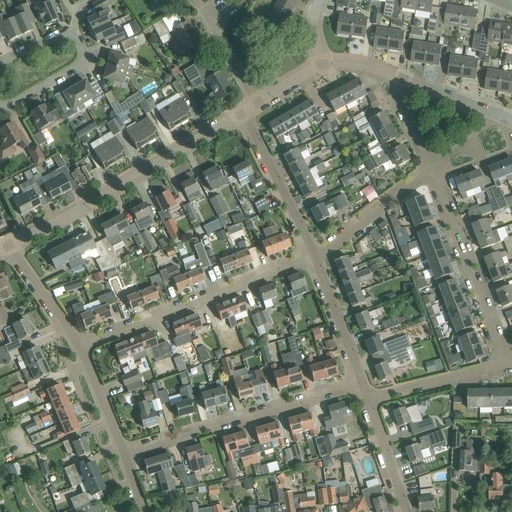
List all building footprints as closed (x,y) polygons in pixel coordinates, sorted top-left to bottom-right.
[(57,19),(52,6),(54,6),(51,0),(42,0),(45,4),(35,9),(40,19),(42,19),(45,25),(46,25),(48,25),(52,24),(53,22),(57,19)] [(88,26),(90,32),(110,23),(106,15),(111,13),(108,6),(112,4),(109,0),(100,0),(92,5),(97,12),(98,13),(93,16),(93,17),(87,20),(89,25),(88,26)] [(295,7),(284,0),(279,0),(268,19),(281,27),(288,16),(289,16),(295,7)] [(346,7),(348,8),(350,2),(343,0),(337,0),(336,4),(346,7)] [(401,8),(416,11),(417,0),(402,0),(402,3),(394,2),(392,18),(393,19),(398,21),(399,15),(400,15),(401,8)] [(417,0),(416,11),(431,13),(433,0),(417,0)] [(394,2),(387,1),(384,16),(392,18),(394,2)] [(33,17),(27,4),(16,9),(19,16),(13,18),(21,36),(32,31),(27,19),(33,17)] [(448,6),(445,19),(445,24),(460,26),(461,20),(462,13),(462,8),(448,6)] [(462,8),(462,13),(461,20),(460,26),(475,29),(478,10),(462,8)] [(0,15),(0,31),(5,30),(10,41),(21,36),(13,18),(8,21),(4,14),(0,15)] [(338,33),(351,35),(354,16),(340,14),(337,34),(338,34),(338,33)] [(381,15),(374,14),(373,25),(380,26),(381,15)] [(354,16),(351,35),(365,37),(365,38),(368,18),(354,16)] [(436,29),(438,18),(431,17),(429,28),(428,32),(435,35),(436,30),(436,29)] [(152,25),(152,26),(143,31),(145,35),(154,29),(159,38),(170,31),(163,19),(152,25)] [(135,20),(128,24),(134,34),(141,30),(135,20)] [(172,30),(185,53),(200,44),(188,21),(172,30)] [(479,51),(484,53),(486,54),(488,40),(503,43),(504,36),(506,25),(491,22),(488,39),(481,37),(479,51)] [(114,31),(110,23),(90,32),(93,38),(95,37),(97,42),(103,39),(104,41),(108,39),(111,45),(125,38),(120,28),(114,31)] [(504,36),(503,43),(511,44),(511,25),(506,25),(504,36)] [(375,47),(388,49),(391,29),(377,27),(374,47),(375,47)] [(391,29),(388,49),(401,51),(401,52),(402,52),(405,32),(391,29)] [(474,34),(472,49),(479,51),(481,37),(481,35),(474,34)] [(124,51),(137,46),(133,37),(120,43),(124,51)] [(428,44),(414,41),(411,61),(412,62),(412,61),(425,63),(426,58),(428,44)] [(454,44),(448,43),(448,46),(447,52),(455,53),(456,47),(454,46),(454,44)] [(428,44),(426,58),(425,63),(438,65),(438,66),(439,66),(442,46),(428,44)] [(110,54),(107,66),(131,73),(133,67),(127,66),(129,59),(110,54)] [(465,58),(451,55),(447,75),(448,75),(462,77),(465,58)] [(465,58),(462,77),(475,79),(476,80),(479,60),(465,58)] [(201,77),(193,65),(183,71),(190,83),(200,77),(201,77)] [(131,73),(107,66),(103,79),(113,81),(112,86),(120,88),(121,84),(122,84),(124,77),(130,79),(131,73)] [(179,73),(176,67),(170,72),(173,77),(179,73)] [(499,91),(500,86),(502,72),(488,69),(485,89),(499,91)] [(209,73),(203,76),(218,101),(227,95),(228,96),(230,95),(229,94),(232,92),(220,71),(211,77),(209,73)] [(500,86),(499,91),(511,93),(511,73),(502,72),(500,86)] [(170,84),(172,77),(166,75),(164,82),(170,84)] [(357,100),(367,95),(367,94),(359,79),(348,84),(357,100)] [(73,85),(76,91),(84,104),(91,100),(95,103),(105,97),(104,95),(98,84),(92,87),(91,85),(89,87),(85,81),(82,83),(81,82),(73,85)] [(183,91),(180,86),(177,81),(172,84),(175,89),(178,94),(183,91)] [(338,90),(346,106),(357,100),(348,84),(338,90)] [(84,104),(76,91),(73,85),(66,91),(63,94),(66,100),(64,101),(65,103),(60,106),(67,119),(77,113),(76,109),(84,104)] [(336,112),(346,106),(338,90),(327,96),(336,112)] [(121,109),(111,91),(104,95),(105,97),(113,110),(116,116),(117,117),(119,116),(123,114),(124,113),(121,109)] [(150,98),(145,101),(151,111),(156,108),(153,102),(150,98)] [(169,105),(181,124),(192,117),(180,98),(169,105)] [(311,100),(301,106),(308,119),(315,115),(319,123),(323,120),(311,100)] [(371,104),(371,105),(372,107),(374,109),(381,106),(380,105),(378,101),(378,100),(371,104)] [(124,113),(129,110),(131,109),(130,108),(128,105),(127,103),(127,102),(126,101),(119,105),(124,113)] [(146,115),(151,111),(145,101),(139,104),(146,115)] [(30,115),(39,131),(48,125),(49,127),(61,120),(51,103),(44,106),(43,105),(31,112),(32,114),(30,115)] [(181,124),(169,105),(158,112),(169,131),(181,124)] [(290,112),(298,125),(308,119),(301,106),(290,112)] [(279,119),(282,123),(287,132),(298,125),(290,112),(279,119)] [(371,136),(377,132),(387,127),(392,125),(385,112),(368,122),(365,117),(363,118),(355,123),(354,123),(360,134),(368,130),(371,136)] [(336,119),(333,113),(327,115),(329,120),(330,122),(336,119)] [(353,118),(355,123),(363,118),(360,114),(353,118)] [(120,133),(126,129),(118,117),(112,120),(120,133)] [(148,118),(137,124),(148,143),(159,137),(148,118)] [(287,132),(282,123),(279,119),(269,125),(277,138),(281,145),(286,142),(282,135),(287,132)] [(106,124),(109,129),(114,136),(120,133),(112,120),(106,124)] [(330,122),(329,120),(322,123),(324,125),(326,130),(326,131),(332,128),(330,122)] [(0,147),(0,155),(2,159),(11,153),(8,149),(19,142),(22,149),(28,145),(20,131),(18,132),(12,123),(0,130),(0,135),(1,137),(0,137),(0,139),(3,146),(0,147)] [(148,143),(137,124),(126,131),(137,150),(148,143)] [(392,125),(387,127),(377,132),(380,138),(367,145),(372,156),(383,150),(381,146),(398,137),(392,125)] [(39,145),(47,141),(41,130),(34,134),(39,145)] [(302,133),(306,140),(311,137),(307,131),(306,130),(302,133)] [(302,142),(306,140),(302,133),(298,135),(302,142)] [(86,135),(80,138),(83,144),(89,141),(86,135)] [(115,137),(114,138),(104,144),(116,163),(127,156),(115,137)] [(336,142),(334,138),(331,139),(327,141),(329,146),(336,142)] [(104,144),(93,150),(104,169),(116,163),(104,144)] [(285,155),(290,167),(304,160),(301,153),(308,149),(306,145),(299,149),(299,148),(285,155)] [(36,166),(45,161),(37,146),(28,151),(36,166)] [(383,150),(372,156),(373,157),(365,161),(371,172),(379,168),(378,167),(394,159),(398,167),(411,160),(403,146),(386,155),(383,150)] [(48,150),(43,153),(46,159),(51,156),(48,150)] [(511,158),(502,163),(509,182),(511,181),(511,158)] [(93,177),(92,174),(90,172),(92,171),(90,168),(88,165),(86,166),(83,160),(83,159),(74,164),(78,170),(70,175),(72,177),(75,182),(76,181),(79,185),(84,182),(85,184),(89,182),(87,180),(93,177)] [(295,177),(309,170),(304,160),(290,167),(295,177)] [(247,177),(250,183),(255,181),(252,174),(253,174),(246,161),(232,169),(235,174),(227,178),(230,184),(238,180),(238,181),(247,177)] [(301,188),(320,179),(317,173),(330,166),(328,161),(324,163),(317,167),(309,170),(295,177),(301,188)] [(502,186),(501,183),(507,180),(509,182),(502,163),(489,168),(494,181),(497,188),(502,186)] [(349,165),(338,170),(341,177),(352,172),(349,165)] [(70,175),(65,166),(59,169),(51,173),(53,179),(61,195),(71,190),(66,180),(68,179),(72,177),(70,175)] [(217,188),(218,189),(224,186),(220,179),(223,177),(217,166),(202,174),(211,191),(217,188)] [(483,192),(487,191),(485,185),(480,171),(468,175),(473,190),(481,187),(483,192)] [(51,173),(42,178),(35,181),(34,178),(41,193),(45,190),(50,200),(61,195),(53,179),(51,173)] [(341,179),(345,187),(358,181),(354,173),(341,179)] [(364,173),(356,177),(358,181),(366,176),(364,173)] [(463,200),(468,198),(466,193),(473,190),(468,175),(456,180),(461,194),(463,200)] [(23,193),(22,194),(31,210),(41,205),(36,195),(41,193),(34,178),(19,186),(23,193)] [(181,185),(183,189),(186,196),(190,203),(196,200),(202,197),(198,190),(193,179),(181,185)] [(306,199),(311,197),(320,192),(327,188),(325,184),(323,185),(320,179),(301,188),(306,199)] [(371,185),(362,191),(370,203),(379,197),(371,185)] [(9,191),(4,194),(6,199),(12,196),(9,191)] [(155,198),(157,202),(162,212),(176,206),(175,205),(181,203),(177,195),(171,198),(168,191),(155,198)] [(22,194),(12,199),(21,216),(31,210),(22,194)] [(209,201),(218,217),(228,212),(219,195),(209,201)] [(501,210),(508,207),(505,200),(503,195),(496,198),(501,210)] [(318,223),(323,220),(337,213),(336,211),(343,208),(337,197),(330,200),(330,201),(324,204),(312,210),(318,223)] [(407,203),(411,215),(429,208),(424,197),(407,203)] [(264,198),(253,203),(257,210),(267,204),(264,198)] [(496,198),(489,201),(493,212),(501,210),(496,198)] [(131,210),(134,214),(136,219),(134,220),(139,231),(154,223),(150,215),(151,214),(145,203),(131,210)] [(198,219),(191,204),(184,208),(191,222),(198,219)] [(267,204),(257,210),(260,216),(271,210),(267,204)] [(507,216),(507,215),(511,214),(508,207),(501,210),(493,212),(493,213),(495,220),(507,216)] [(429,208),(411,215),(416,227),(433,220),(429,208)] [(480,208),(469,213),(471,220),(483,216),(481,211),(480,208)] [(230,217),(233,224),(244,220),(241,213),(230,217)] [(111,220),(113,225),(117,232),(122,242),(133,236),(144,257),(149,254),(148,252),(149,252),(140,234),(134,223),(128,226),(122,215),(111,220)] [(492,218),(487,220),(487,219),(473,225),(477,237),(492,232),(489,225),(494,223),(492,218)] [(217,219),(210,223),(215,231),(222,227),(217,219)] [(106,238),(112,247),(122,242),(117,232),(113,225),(111,220),(100,226),(106,238)] [(180,236),(172,220),(165,223),(175,244),(180,242),(178,238),(180,236)] [(386,220),(379,226),(382,230),(389,225),(386,220)] [(398,220),(392,222),(394,229),(401,226),(398,220)] [(253,227),(251,221),(245,223),(248,230),(253,227)] [(240,223),(233,226),(236,233),(243,230),(240,223)] [(273,238),(279,252),(291,247),(285,234),(279,236),(277,230),(276,230),(274,226),(269,227),(273,238)] [(505,226),(498,229),(502,239),(509,237),(505,226)] [(279,252),(273,238),(269,227),(262,230),(266,241),(261,243),(267,257),(279,252)] [(418,234),(421,240),(416,242),(418,247),(440,239),(436,227),(418,234)] [(408,234),(406,228),(395,231),(397,238),(408,234)] [(369,233),(372,237),(377,243),(382,239),(375,229),(369,233)] [(388,230),(381,232),(384,238),(390,236),(391,236),(388,230)] [(145,231),(140,234),(149,252),(155,249),(152,243),(145,231)] [(218,233),(220,239),(226,237),(224,231),(218,233)] [(492,232),(477,237),(482,249),(496,244),(501,242),(497,231),(492,233),(492,232)] [(83,255),(84,258),(89,256),(94,258),(99,256),(96,248),(88,233),(72,240),(80,256),(83,255)] [(407,242),(411,241),(408,234),(397,238),(403,253),(410,250),(407,242)] [(425,251),(427,257),(440,252),(444,250),(440,239),(418,247),(420,253),(425,251)] [(84,263),(82,259),(84,258),(83,255),(80,256),(72,240),(47,253),(55,269),(68,262),(71,270),(84,263)] [(246,247),(243,241),(237,244),(240,250),(246,247)] [(203,268),(210,265),(208,260),(204,250),(201,243),(200,243),(195,245),(193,246),(199,260),(196,261),(199,269),(201,269),(203,268)] [(176,254),(173,247),(166,250),(168,257),(176,254)] [(211,248),(204,250),(207,258),(214,255),(211,248)] [(233,255),(236,263),(238,268),(252,262),(247,250),(233,255)] [(413,257),(410,250),(403,253),(406,260),(413,257)] [(444,250),(440,252),(427,257),(431,268),(449,262),(444,250)] [(121,263),(115,251),(107,255),(114,267),(121,264),(121,263)] [(485,258),(490,270),(504,265),(502,258),(507,256),(505,251),(500,253),(485,258)] [(336,261),(340,273),(353,268),(350,261),(357,259),(355,254),(348,257),(348,256),(336,261)] [(101,272),(106,270),(114,267),(107,255),(95,261),(101,272)] [(238,268),(236,263),(233,255),(219,261),(224,273),(238,268)] [(431,268),(436,280),(453,273),(449,262),(431,268)] [(378,264),(370,267),(372,274),(380,271),(378,264)] [(494,283),(499,281),(509,277),(511,275),(511,269),(507,272),(504,265),(490,270),(494,283)] [(411,276),(418,273),(416,267),(409,270),(411,276)] [(117,274),(115,268),(106,271),(108,277),(117,274)] [(353,268),(340,273),(344,284),(349,282),(372,274),(370,268),(355,274),(353,268)] [(186,274),(189,281),(191,286),(205,281),(201,269),(199,269),(190,272),(186,274)] [(186,274),(180,276),(178,271),(168,275),(166,270),(159,272),(160,274),(164,284),(173,280),(177,292),(191,286),(189,281),(186,274)] [(104,280),(102,272),(94,275),(96,282),(104,280)] [(306,286),(301,273),(287,279),(292,290),(290,291),(292,297),(301,294),(308,291),(305,286),(306,286)] [(411,276),(414,281),(421,279),(418,273),(411,276)] [(0,292),(3,299),(12,295),(3,274),(0,274),(0,292)] [(157,286),(164,284),(160,274),(149,277),(152,284),(156,283),(157,286)] [(372,274),(349,282),(344,284),(349,296),(361,291),(359,285),(374,279),(372,274)] [(67,291),(83,286),(80,279),(65,285),(67,291)] [(440,286),(444,298),(460,292),(456,281),(440,286)] [(404,292),(414,291),(414,284),(404,284),(404,292)] [(258,290),(263,303),(270,300),(273,307),(279,305),(276,297),(277,297),(272,285),(258,290)] [(511,285),(507,288),(497,291),(503,307),(511,303),(511,285)] [(159,299),(154,286),(153,287),(140,292),(145,304),(159,299)] [(145,304),(140,292),(135,294),(133,289),(123,293),(122,288),(113,292),(117,302),(126,299),(131,310),(145,304)] [(353,307),(358,305),(366,302),(372,300),(371,295),(364,297),(361,291),(349,296),(353,307)] [(112,317),(110,312),(108,306),(117,302),(113,292),(98,298),(102,307),(93,310),(98,323),(112,317)] [(449,309),(464,303),(460,292),(444,298),(449,309)] [(397,298),(395,293),(382,297),(384,303),(397,298)] [(228,302),(234,316),(247,311),(241,297),(228,302)] [(293,298),(292,298),(287,300),(293,317),(299,315),(293,298)] [(98,323),(93,310),(85,314),(80,302),(71,306),(76,318),(80,317),(84,328),(98,323)] [(215,307),(221,321),(229,318),(233,328),(235,332),(240,331),(236,321),(234,316),(228,302),(215,307)] [(453,320),(464,316),(469,314),(464,303),(449,309),(453,320)] [(432,306),(427,308),(430,316),(435,315),(432,306)] [(417,307),(411,312),(416,318),(422,312),(417,307)] [(265,310),(257,313),(265,331),(272,329),(265,310)] [(362,331),(373,327),(371,319),(378,316),(376,310),(368,313),(368,312),(357,316),(362,331)] [(266,333),(265,331),(257,313),(252,315),(259,336),(266,333)] [(183,319),(185,324),(189,333),(202,328),(197,314),(183,319)] [(469,314),(464,316),(453,320),(457,332),(473,326),(469,314)] [(410,315),(399,319),(401,323),(412,319),(410,315)] [(386,331),(401,325),(399,317),(383,323),(386,331)] [(439,325),(436,317),(431,319),(434,327),(439,325)] [(19,341),(19,340),(32,334),(26,319),(3,330),(7,337),(10,344),(18,340),(19,341)] [(171,324),(172,329),(176,338),(189,333),(185,324),(183,319),(171,324)] [(225,337),(219,322),(211,325),(218,340),(225,337)] [(218,340),(211,325),(204,327),(210,343),(218,340)] [(443,336),(440,328),(435,330),(438,338),(443,336)] [(315,341),(322,338),(319,329),(312,332),(315,341)] [(152,354),(153,358),(155,363),(162,361),(156,346),(158,346),(152,332),(139,337),(147,356),(152,354)] [(460,339),(464,351),(480,345),(476,333),(460,339)] [(297,348),(294,336),(288,338),(291,349),(297,348)] [(126,342),(136,366),(141,364),(139,359),(147,356),(139,337),(126,342)] [(372,356),(376,354),(387,350),(389,355),(398,352),(394,340),(382,345),(379,337),(366,342),(372,356)] [(255,349),(256,340),(247,338),(245,346),(247,351),(255,349)] [(336,348),(333,339),(324,342),(327,351),(336,348)] [(10,344),(0,347),(0,356),(8,353),(7,353),(21,347),(19,341),(18,340),(10,344)] [(137,368),(136,366),(126,342),(113,347),(120,365),(127,362),(130,371),(137,368)] [(199,354),(200,356),(207,353),(206,351),(204,345),(197,348),(199,354)] [(266,345),(260,346),(265,363),(271,361),(266,345)] [(480,345),(464,351),(469,362),(484,356),(480,345)] [(16,357),(19,363),(22,370),(44,360),(38,347),(23,354),(16,357)] [(451,356),(448,348),(443,350),(446,358),(451,356)] [(399,367),(409,363),(403,350),(399,352),(398,352),(389,355),(391,362),(390,363),(388,364),(387,363),(376,367),(381,381),(392,377),(390,370),(392,369),(399,367)] [(324,374),(325,379),(338,375),(331,352),(326,354),(328,362),(321,364),(324,374)] [(8,353),(0,356),(0,364),(10,360),(8,353)] [(449,367),(454,365),(453,363),(462,360),(460,353),(451,356),(446,358),(449,367)] [(181,355),(173,358),(178,372),(186,369),(181,355)] [(229,357),(221,359),(226,377),(234,374),(229,357)] [(302,381),(300,376),(295,358),(283,362),(285,370),(289,385),(302,381)] [(325,379),(324,374),(321,364),(314,366),(311,358),(306,359),(313,382),(325,379)] [(44,360),(22,370),(28,383),(34,380),(34,381),(50,374),(44,360)] [(434,362),(434,360),(425,363),(429,373),(442,369),(440,361),(434,362)] [(211,364),(204,366),(204,367),(205,371),(206,373),(213,370),(211,364)] [(275,364),(270,366),(277,389),(289,385),(285,370),(278,372),(275,364)] [(141,380),(137,370),(120,377),(124,387),(125,386),(141,380)] [(256,381),(249,383),(253,395),(267,391),(261,370),(254,373),(256,381)] [(185,372),(179,373),(182,383),(188,382),(185,372)] [(253,395),(249,383),(247,375),(233,379),(239,400),(253,395)] [(144,387),(141,380),(125,386),(128,393),(144,387)] [(227,403),(223,388),(220,380),(216,381),(218,389),(212,391),(216,406),(227,403)] [(155,383),(148,385),(152,400),(159,398),(157,392),(155,383)] [(60,384),(56,386),(47,390),(47,391),(39,394),(41,398),(49,395),(51,402),(65,396),(60,384)] [(201,394),(200,394),(205,410),(216,406),(212,391),(206,393),(203,385),(198,387),(201,394)] [(189,400),(187,392),(185,386),(181,387),(179,390),(180,394),(183,402),(175,404),(178,417),(193,413),(190,400),(189,400)] [(27,387),(12,393),(15,399),(25,395),(29,393),(27,387)] [(157,392),(159,398),(161,404),(169,402),(166,390),(157,392)] [(468,390),(468,395),(468,408),(480,408),(480,390),(468,390)] [(492,390),(480,390),(480,408),(492,407),(492,390)] [(504,407),(504,395),(504,390),(492,390),(492,407),(504,407)] [(5,404),(5,403),(15,399),(12,393),(12,392),(2,397),(5,404)] [(28,401),(25,395),(15,399),(6,403),(8,409),(14,406),(14,407),(28,401)] [(125,402),(123,395),(117,397),(119,404),(125,402)] [(51,402),(56,413),(70,407),(65,396),(51,402)] [(143,428),(148,426),(158,423),(154,412),(149,413),(146,402),(138,404),(141,416),(140,416),(143,428)] [(345,425),(343,416),(348,415),(344,403),(330,408),(333,417),(325,420),(327,430),(345,425)] [(399,427),(410,423),(414,435),(436,428),(432,418),(423,421),(418,405),(406,409),(406,408),(394,412),(399,427)] [(56,413),(61,424),(75,418),(70,407),(56,413)] [(46,412),(39,415),(41,420),(48,416),(46,412)] [(302,421),(305,432),(311,430),(313,438),(318,436),(315,429),(316,428),(311,413),(300,416),(302,421)] [(41,420),(43,424),(50,421),(48,416),(41,420)] [(305,432),(302,421),(300,416),(289,420),(293,435),(294,435),(296,443),(300,441),(298,434),(305,432)] [(66,435),(79,429),(75,418),(61,424),(64,431),(56,434),(58,438),(66,435)] [(35,422),(26,426),(28,432),(38,428),(37,427),(35,422)] [(268,426),(272,441),(278,439),(280,447),(285,446),(283,438),(279,423),(268,426)] [(263,452),(268,451),(274,449),(272,441),(268,426),(256,429),(261,445),(261,444),(263,452)] [(358,448),(368,445),(364,430),(354,433),(358,448)] [(414,446),(407,449),(412,463),(424,459),(421,451),(432,447),(432,449),(446,444),(441,430),(419,438),(421,444),(414,446)] [(246,432),(235,435),(239,451),(246,449),(248,456),(252,455),(250,447),(246,432)] [(452,448),(461,448),(461,433),(452,433),(452,448)] [(224,439),(228,454),(230,461),(241,458),(239,451),(235,435),(224,439)] [(334,435),(325,438),(330,457),(349,452),(347,442),(337,445),(334,435)] [(315,439),(318,447),(326,444),(324,437),(315,439)] [(75,450),(78,457),(89,452),(83,439),(73,443),(72,439),(62,443),(67,454),(75,450)] [(459,471),(478,472),(480,472),(480,461),(478,461),(479,441),(468,440),(467,451),(459,451),(459,471)] [(187,449),(190,461),(192,460),(196,473),(207,469),(203,457),(205,457),(201,445),(187,449)] [(292,446),(295,460),(297,466),(303,465),(301,458),(302,458),(298,445),(292,446)] [(292,466),(296,465),(291,448),(286,449),(289,461),(290,460),(292,466)] [(170,454),(161,457),(165,470),(158,472),(161,482),(166,481),(167,482),(169,482),(172,481),(169,469),(174,468),(173,464),(177,463),(175,456),(171,457),(171,454),(170,454)] [(144,471),(148,470),(149,475),(158,472),(165,470),(161,457),(146,461),(145,461),(147,465),(143,466),(143,465),(142,465),(144,471)] [(325,459),(328,468),(334,466),(331,457),(330,457),(325,459)] [(44,476),(51,473),(46,461),(39,464),(44,476)] [(495,462),(480,461),(480,472),(481,472),(481,473),(495,473),(495,462)] [(72,488),(84,482),(99,476),(93,462),(80,468),(78,463),(64,469),(72,488)] [(11,474),(21,470),(18,463),(8,467),(11,474)] [(426,473),(430,472),(427,463),(423,465),(413,468),(416,476),(426,473)] [(233,464),(226,466),(231,481),(234,479),(237,479),(236,475),(233,464)] [(254,465),(256,474),(262,472),(260,464),(254,465)] [(264,475),(270,473),(268,464),(262,466),(264,475)] [(280,476),(277,478),(283,485),(289,481),(287,478),(284,474),(283,473),(280,476)] [(188,479),(191,487),(199,486),(196,474),(188,476),(188,479)] [(420,488),(432,486),(430,474),(425,476),(419,478),(420,488)] [(492,486),(489,486),(489,500),(503,500),(503,496),(511,496),(511,485),(503,486),(503,474),(492,474),(492,486)] [(99,476),(84,482),(88,491),(70,499),(74,507),(71,507),(68,499),(55,504),(58,511),(64,511),(65,511),(74,509),(89,502),(90,504),(103,498),(101,492),(105,490),(99,476)] [(255,488),(252,477),(243,480),(246,490),(255,488)] [(186,488),(191,487),(188,479),(181,481),(186,488)] [(164,492),(174,489),(172,481),(169,482),(167,482),(166,481),(161,482),(164,492)] [(272,486),(275,503),(277,503),(286,501),(284,493),(283,490),(279,490),(278,484),(277,485),(272,485),(272,486)] [(329,505),(327,489),(326,484),(319,485),(321,506),(329,505)] [(51,494),(57,493),(54,485),(49,487),(51,494)] [(369,509),(375,507),(376,511),(389,511),(385,497),(384,497),(380,485),(362,491),(364,496),(369,509)] [(369,511),(369,509),(364,496),(360,498),(359,496),(352,497),(351,486),(347,487),(350,511),(369,511)] [(350,511),(347,487),(340,488),(335,489),(337,502),(342,501),(342,507),(340,507),(341,511),(350,511)] [(335,489),(335,488),(327,489),(329,505),(337,504),(337,502),(335,489)] [(434,489),(428,489),(421,490),(422,498),(419,499),(420,511),(436,509),(434,497),(435,497),(434,489)] [(309,511),(308,499),(308,494),(300,495),(293,496),(292,492),(284,493),(286,501),(287,511),(295,511),(295,509),(302,508),(303,511),(301,511),(309,511)] [(189,511),(199,511),(198,502),(197,502),(196,494),(188,495),(189,505),(189,511)] [(315,498),(308,499),(309,511),(318,511),(318,510),(317,510),(315,498)] [(89,502),(74,509),(75,511),(92,511),(91,507),(90,504),(89,502)] [(91,507),(92,511),(96,511),(104,509),(101,502),(91,507)]
